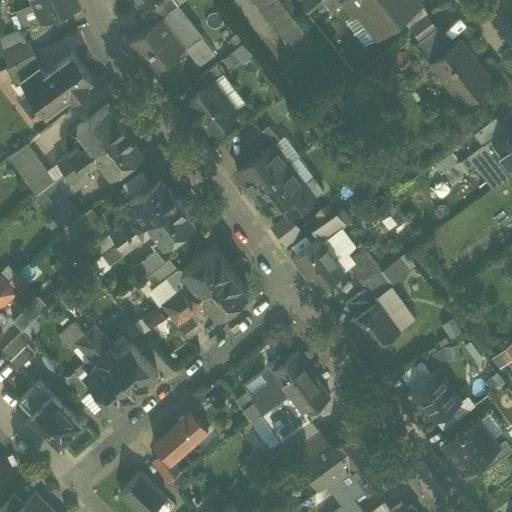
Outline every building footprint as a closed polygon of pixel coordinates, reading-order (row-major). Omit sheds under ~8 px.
[(32,0),(33,1),(41,21),(80,5),(77,0),(32,0)] [(127,40),(150,71),(185,47),(203,35),(179,3),(176,0),(135,0),(141,10),(142,10),(147,17),(154,13),(158,18),(127,40)] [(314,41),(300,24),(281,0),(253,0),(283,37),(296,54),(314,41)] [(322,0),(331,11),(344,1),(343,0),(322,0)] [(358,13),(376,36),(402,16),(419,3),(418,2),(416,0),(343,0),(344,1),(355,15),(358,13)] [(402,16),(410,26),(427,12),(428,11),(420,0),(418,2),(419,3),(402,16)] [(437,24),(427,12),(410,26),(419,38),(437,24)] [(358,13),(355,15),(373,38),(376,36),(358,13)] [(364,45),(373,38),(355,15),(346,22),(364,45)] [(451,43),(437,24),(419,38),(416,40),(431,59),(451,43)] [(41,65),(34,52),(28,39),(23,29),(2,39),(5,51),(4,51),(8,66),(7,66),(16,84),(22,81),(21,80),(41,65)] [(203,35),(185,47),(199,65),(216,52),(203,35)] [(431,59),(463,101),(492,79),(460,37),(451,43),(431,59)] [(255,53),(245,40),(232,50),(242,62),(255,53)] [(406,49),(390,48),(389,71),(405,72),(406,49)] [(48,96),(54,105),(91,77),(72,52),(45,73),(41,65),(21,80),(22,81),(38,103),(48,96)] [(195,78),(203,88),(225,70),(218,61),(195,78)] [(213,79),(236,109),(245,100),(223,72),(213,79)] [(199,115),(210,129),(236,109),(213,79),(187,100),(193,107),(190,109),(197,117),(199,115)] [(45,112),(54,105),(48,96),(38,103),(45,112)] [(77,126),(88,141),(94,149),(126,125),(109,102),(77,126)] [(473,132),(483,143),(500,130),(505,126),(503,123),(496,114),(473,132)] [(241,133),(246,140),(261,128),(256,121),(241,133)] [(246,140),(257,153),(272,141),(273,142),(280,137),(268,123),(261,128),(246,140)] [(511,126),(511,124),(503,123),(505,126),(500,130),(503,134),(508,130),(511,127),(511,126)] [(126,125),(94,149),(99,158),(110,172),(144,147),(127,124),(126,125)] [(493,186),(511,171),(511,126),(511,127),(508,130),(503,134),(500,130),(483,143),(475,149),(479,155),(473,160),(473,161),(493,186)] [(289,162),(298,154),(300,153),(284,133),(280,137),(273,142),(289,162)] [(65,170),(94,149),(88,141),(80,147),(80,146),(77,146),(57,161),(65,170)] [(304,181),(289,162),(273,142),(272,141),(257,153),(236,169),(252,190),(268,210),(278,203),(304,182),(304,181)] [(9,157),(35,192),(54,178),(28,143),(9,157)] [(93,162),(99,158),(94,149),(65,170),(64,171),(72,181),(78,177),(83,183),(91,177),(86,171),(94,165),(93,162)] [(479,155),(475,149),(462,160),(467,166),(473,161),(473,160),(479,155)] [(298,154),(289,162),(304,181),(313,174),(298,154)] [(122,182),(132,195),(152,180),(142,167),(122,182)] [(64,171),(54,178),(67,195),(83,183),(78,177),(72,181),(64,171)] [(141,211),(146,219),(178,195),(162,173),(152,180),(132,195),(130,197),(141,211)] [(286,213),(288,215),(290,213),(323,187),(313,174),(304,181),(304,182),(278,203),(286,213)] [(81,214),(67,195),(54,178),(35,192),(62,228),(81,214)] [(195,218),(178,195),(146,219),(152,227),(163,242),(195,218)] [(92,205),(81,214),(62,228),(77,248),(107,226),(92,205)] [(110,231),(117,241),(146,219),(141,211),(133,217),(132,217),(130,216),(110,231)] [(320,236),(322,239),(327,235),(327,236),(342,225),(345,223),(336,211),(312,228),(316,233),(319,236),(320,236)] [(303,230),(290,213),(288,215),(286,213),(270,225),(285,244),(303,230)] [(152,227),(146,219),(117,241),(102,252),(110,262),(145,236),(145,234),(145,233),(152,227)] [(356,244),(342,225),(327,236),(327,235),(322,239),(344,269),(349,265),(356,260),(349,251),(356,244)] [(93,244),(100,254),(102,252),(117,241),(110,231),(93,244)] [(293,256),(319,290),(345,270),(344,269),(322,239),(320,236),(319,236),(293,256)] [(199,290),(200,289),(231,267),(231,266),(214,243),(183,266),(177,267),(154,285),(154,284),(150,287),(156,295),(162,302),(184,285),(186,287),(193,282),(199,290)] [(169,257),(164,260),(156,249),(135,265),(143,276),(146,274),(154,284),(154,285),(177,267),(169,257)] [(392,282),(384,272),(381,268),(368,251),(356,260),(349,265),(365,286),(346,300),(353,311),(376,294),(392,282)] [(88,263),(97,274),(110,263),(110,262),(102,252),(100,254),(88,263)] [(384,272),(392,282),(411,269),(400,254),(381,268),(384,272)] [(248,290),(231,267),(200,289),(206,297),(217,312),(248,290)] [(0,288),(8,280),(0,271),(0,288)] [(8,280),(17,289),(24,282),(15,273),(8,280)] [(8,280),(0,288),(0,328),(2,326),(3,326),(0,323),(0,322),(4,321),(6,317),(7,312),(4,308),(0,306),(17,289),(8,280)] [(162,302),(170,312),(199,290),(193,282),(186,287),(184,285),(162,302)] [(392,282),(376,294),(379,297),(395,286),(392,282)] [(379,297),(399,326),(415,314),(395,286),(379,297)] [(179,324),(185,332),(198,322),(191,312),(200,306),(198,303),(206,297),(200,289),(199,290),(170,312),(179,324)] [(13,319),(23,329),(48,304),(38,293),(13,319)] [(349,318),(370,348),(400,326),(399,326),(379,297),(349,318)] [(150,327),(156,322),(165,315),(156,303),(141,314),(150,327)] [(170,312),(165,315),(156,322),(165,334),(179,324),(170,312)] [(141,328),(129,315),(119,323),(131,336),(141,328)] [(462,329),(453,315),(441,322),(450,336),(462,329)] [(114,408),(135,389),(109,359),(85,332),(75,319),(62,331),(74,344),(76,341),(93,361),(96,359),(102,365),(88,378),(114,408)] [(85,332),(109,359),(117,353),(110,345),(112,343),(111,341),(95,323),(85,332)] [(2,349),(11,358),(26,342),(31,338),(22,330),(2,349)] [(117,353),(130,341),(122,331),(111,341),(112,343),(110,345),(117,353)] [(511,339),(491,355),(499,366),(511,355),(511,339)] [(117,353),(109,359),(135,389),(157,370),(130,341),(117,353)] [(26,342),(11,358),(9,359),(18,368),(35,350),(26,342)] [(458,342),(445,344),(446,354),(459,352),(458,342)] [(421,357),(429,367),(446,354),(445,344),(440,345),(421,357)] [(280,353),(269,361),(268,362),(289,390),(313,372),(297,350),(284,359),(280,353)] [(263,410),(289,390),(268,362),(269,361),(266,357),(238,377),(247,390),(252,395),(263,410)] [(411,384),(431,370),(429,367),(421,357),(401,370),(411,384)] [(421,397),(436,416),(450,406),(461,398),(437,366),(431,370),(411,384),(410,386),(420,398),(421,397)] [(66,377),(82,395),(91,387),(75,369),(66,377)] [(505,380),(497,369),(483,379),(491,390),(505,380)] [(289,390),(306,412),(317,404),(330,395),(313,372),(289,390)] [(19,400),(32,412),(52,391),(40,379),(19,400)] [(80,418),(53,390),(52,391),(32,412),(59,439),(80,418)] [(236,398),(251,419),(263,410),(252,395),(247,390),(236,398)] [(292,430),(307,419),(311,417),(310,416),(309,417),(306,412),(289,390),(263,410),(251,419),(270,445),(278,440),(277,439),(291,429),(292,430)] [(468,392),(461,398),(450,406),(457,416),(475,402),(468,392)] [(320,409),(317,404),(306,412),(309,417),(310,416),(320,409)] [(450,406),(436,416),(443,426),(457,416),(450,406)] [(490,407),(478,416),(492,435),(504,426),(490,407)] [(162,450),(171,459),(183,449),(185,451),(192,445),(190,443),(196,437),(208,426),(191,408),(154,441),(162,450)] [(457,460),(463,469),(477,459),(498,443),(497,442),(492,435),(478,416),(444,442),(450,450),(449,459),(457,460)] [(287,452),(293,446),(315,430),(307,419),(292,430),(291,429),(277,439),(278,440),(287,452)] [(211,424),(208,426),(196,437),(206,448),(221,435),(211,424)] [(319,427),(315,430),(293,446),(302,458),(327,439),(326,438),(327,437),(319,427)] [(327,439),(336,452),(347,467),(371,449),(354,427),(343,435),(338,429),(327,437),(326,438),(327,439)] [(477,459),(484,468),(511,447),(511,446),(505,436),(497,442),(498,443),(477,459)] [(302,458),(309,467),(326,454),(329,458),(336,452),(327,439),(302,458)] [(347,467),(363,489),(363,488),(367,493),(375,487),(371,483),(387,471),(371,449),(347,467)] [(153,459),(169,480),(181,471),(171,459),(162,450),(153,459)] [(347,467),(336,452),(329,458),(326,454),(309,467),(308,468),(321,486),(330,480),(347,467)] [(0,480),(12,468),(0,456),(0,480)] [(354,496),(363,489),(347,467),(330,480),(345,500),(353,494),(354,496)] [(121,492),(141,511),(149,511),(166,495),(141,470),(121,492)] [(204,495),(213,507),(225,497),(216,486),(204,495)] [(53,511),(46,504),(47,503),(35,491),(25,502),(14,511),(53,511)] [(0,507),(0,511),(14,511),(25,502),(15,492),(0,507)] [(336,506),(340,511),(366,511),(354,496),(353,494),(345,500),(336,506)] [(367,511),(385,511),(391,508),(385,499),(367,511)] [(386,511),(417,511),(411,503),(406,507),(401,501),(386,511)]
